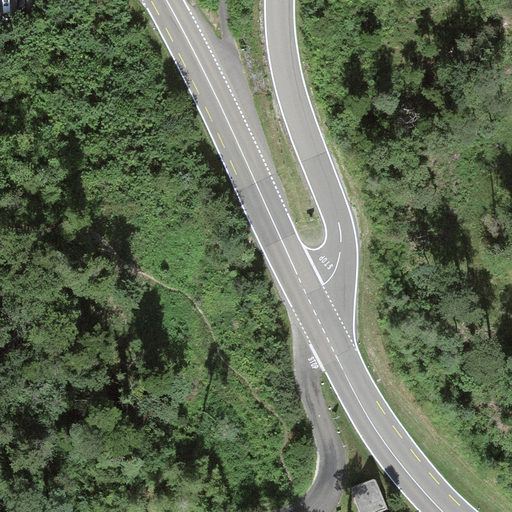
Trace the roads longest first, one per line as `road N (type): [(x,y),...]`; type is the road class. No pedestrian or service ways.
road 1 (secondary): [(309,293),(165,0)]
road 2 (tertiary): [(309,293),(328,283),(342,245),(285,62),(282,0)]
road 3 (secondary): [(444,511),(377,429),(309,293)]
road 4 (tertiary): [(316,511),(323,486),(302,333),(309,293)]
